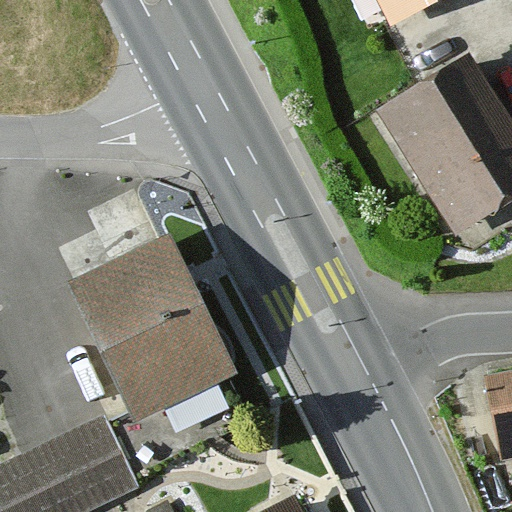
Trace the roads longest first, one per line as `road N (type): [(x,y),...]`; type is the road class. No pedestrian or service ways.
road 1 (secondary): [(339,357),(218,128)]
road 2 (residential): [(218,128),(0,127)]
road 3 (tertiary): [(339,357),(511,327)]
road 4 (secondary): [(418,511),(339,357)]
road 5 (secondary): [(218,128),(150,0)]
